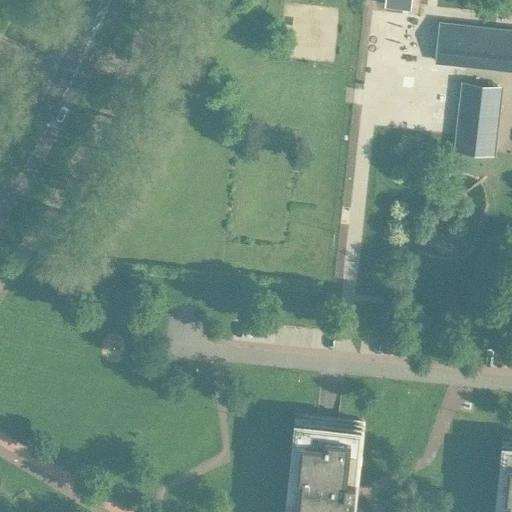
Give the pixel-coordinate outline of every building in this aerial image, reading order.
[(384,0),(384,5),(410,8),(411,0),(384,0)] [(511,29),(448,22),(444,62),(511,70),(511,29)] [(455,150),(492,154),(500,87),(463,83),(455,150)] [(318,198),(339,201),(344,170),(334,169),(335,158),(324,157),(318,198)] [(511,194),(511,170),(498,169),(496,193),(511,194)] [(511,342),(494,342),(493,354),(511,354),(511,342)] [(351,511),(361,423),(295,415),(284,511),(351,511)] [(511,511),(511,438),(502,438),(494,511),(511,511)]
